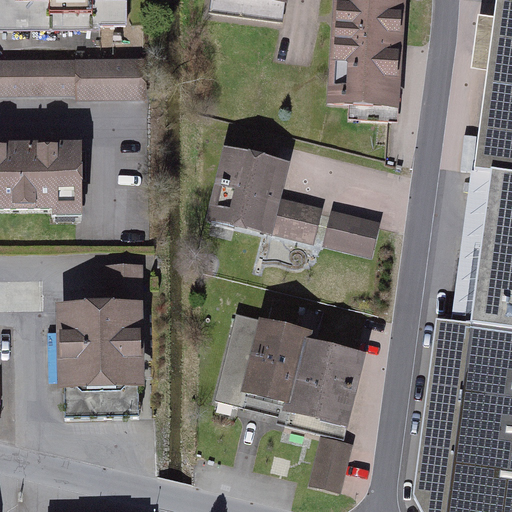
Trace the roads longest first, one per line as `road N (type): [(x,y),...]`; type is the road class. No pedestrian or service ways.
road 1 (residential): [(447,0),(381,511)]
road 2 (residential): [(0,466),(199,511)]
